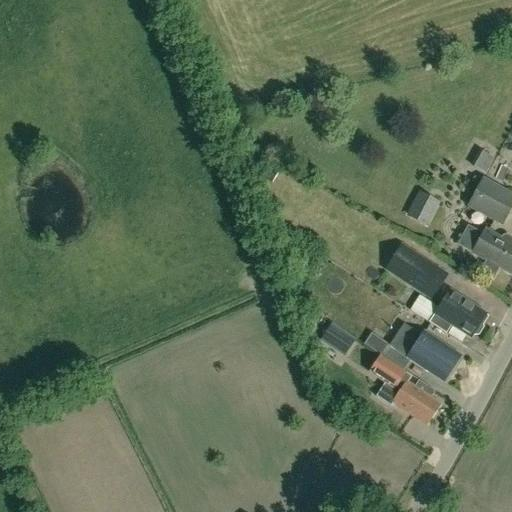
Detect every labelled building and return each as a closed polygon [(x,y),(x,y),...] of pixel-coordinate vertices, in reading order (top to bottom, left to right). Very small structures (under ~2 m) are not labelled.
[(511,196),(483,181),(475,196),(469,205),(503,224),(511,206),(511,196)] [(436,203),(420,195),(407,220),(423,228),(436,203)] [(466,230),(458,245),(460,246),(473,253),(473,254),(487,261),(481,272),(494,280),(500,269),(511,275),(511,274),(511,248),(511,247),(511,244),(511,238),(511,237),(510,236),(509,236),(508,235),(506,235),(505,236),(504,236),(503,237),(502,238),(501,239),(485,230),(483,235),(468,227),(466,230)] [(385,270),(431,299),(445,277),(400,248),(385,270)] [(485,315),(449,292),(429,324),(445,334),(451,325),(472,338),(474,335),(474,336),(478,336),(483,328),(482,324),(480,323),(485,315)] [(403,324),(389,346),(408,358),(410,360),(444,381),(456,362),(460,355),(450,348),(424,332),(421,336),(403,324)] [(320,342),(324,345),(329,348),(331,344),(346,353),(354,341),(331,325),(323,337),(320,342)] [(387,345),(380,355),(403,370),(410,360),(408,358),(389,346),(387,345)] [(380,357),(369,374),(384,384),(376,397),(390,407),(393,404),(426,426),(440,405),(430,399),(414,388),(407,383),(411,377),(396,367),(380,357)]
